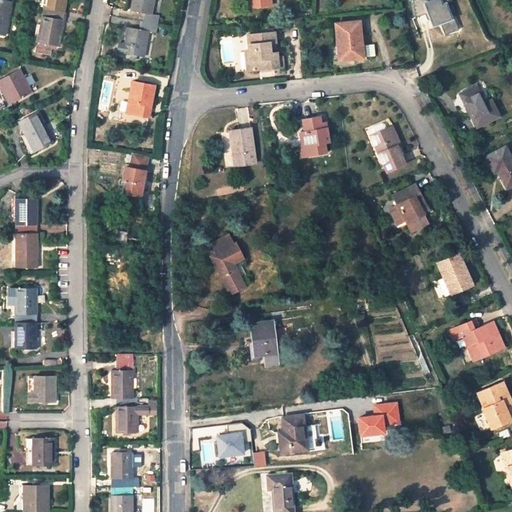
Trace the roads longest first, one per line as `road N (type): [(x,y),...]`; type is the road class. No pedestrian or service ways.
road 1 (residential): [(181,101),(371,83),(390,88),(407,103),(511,303)]
road 2 (unclassified): [(176,511),(167,219),(181,101)]
road 3 (residential): [(79,420),(76,171)]
road 4 (residential): [(76,171),(97,0)]
